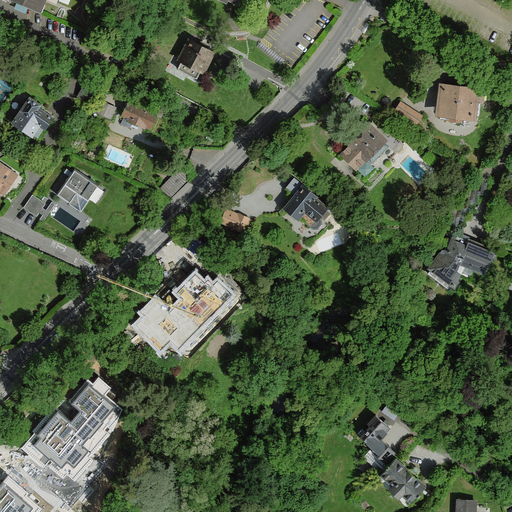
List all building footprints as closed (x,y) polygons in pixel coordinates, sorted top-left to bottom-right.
[(11,0),(42,13),(47,0),(11,0)] [(213,52),(191,41),(181,61),(203,72),(213,52)] [(455,85),(444,84),(440,119),(461,121),(461,113),(479,115),(481,92),(455,90),(455,85)] [(31,99),(14,122),(33,135),(40,124),(45,128),(52,118),(38,108),(40,105),(31,99)] [(116,106),(103,101),(98,111),(111,117),(116,106)] [(151,109),(139,103),(137,106),(129,103),(124,116),(151,128),(157,116),(150,112),(151,109)] [(421,117),(401,103),(393,115),(414,129),(421,117)] [(342,154),(374,122),(370,118),(339,150),(342,154)] [(386,134),(374,122),(342,154),(357,169),(357,168),(367,159),(389,137),(386,134)] [(389,137),(367,159),(371,164),(389,145),(397,153),(405,144),(390,130),(386,134),(389,137)] [(367,159),(357,168),(366,177),(375,168),(371,164),(367,159)] [(0,187),(6,192),(18,175),(0,162),(0,187)] [(75,168),(57,194),(82,211),(99,185),(75,168)] [(297,195),(304,188),(305,186),(295,178),(287,188),(297,195)] [(315,197),(304,188),(297,195),(287,208),(299,217),(305,209),(317,219),(326,207),(314,198),(315,197)] [(46,203),(33,195),(24,207),(37,216),(43,208),(46,203)] [(56,204),(52,202),(47,210),(41,219),(44,221),(56,204)] [(47,210),(43,208),(37,216),(41,219),(47,210)] [(248,219),(228,210),(222,222),(243,231),(248,219)] [(204,241),(194,231),(179,247),(189,256),(204,241)] [(483,272),(492,249),(455,234),(447,254),(442,252),(430,267),(454,285),(456,285),(460,274),(457,272),(460,263),(483,272)] [(215,252),(204,241),(189,256),(199,267),(215,252)] [(209,292),(222,277),(210,270),(168,317),(138,300),(129,310),(171,335),(187,317),(190,319),(212,294),(209,292)] [(33,455),(74,476),(87,465),(101,472),(91,461),(92,460),(98,447),(103,443),(122,404),(111,390),(114,383),(107,375),(94,368),(71,388),(67,395),(74,404),(71,411),(54,403),(33,420),(21,446),(27,449),(33,455)] [(388,404),(384,410),(396,417),(399,411),(388,404)] [(371,449),(386,463),(396,452),(381,438),(371,449)] [(364,457),(382,473),(389,465),(386,463),(371,449),(364,457)] [(403,494),(412,501),(426,486),(396,458),(389,465),(382,473),(394,485),(390,489),(399,498),(403,494)] [(0,511),(34,511),(41,504),(42,502),(8,471),(0,479),(0,511)] [(475,511),(476,502),(459,501),(458,511),(475,511)]
